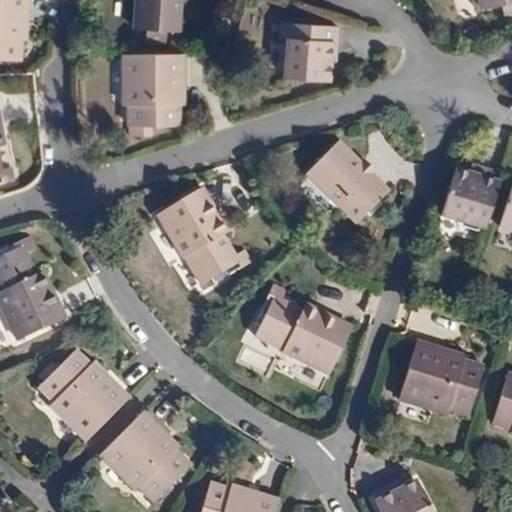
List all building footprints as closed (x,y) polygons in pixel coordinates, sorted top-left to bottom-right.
[(26,40),(28,0),(0,0),(0,58),(20,60),(22,40),(26,40)] [(179,34),(180,12),(180,0),(137,0),(136,31),(147,31),(146,45),(165,46),(166,33),(179,34)] [(511,0),(476,0),(478,9),(511,1),(511,0)] [(331,81),(332,61),(334,41),(338,41),(339,26),(285,21),(284,37),(290,37),(287,77),(331,81)] [(185,103),(186,58),(125,59),(125,63),(130,70),(130,82),(126,88),(125,94),(125,98),(126,100),(130,103),(130,124),(182,124),(182,103),(185,103)] [(0,182),(14,180),(12,165),(3,166),(0,144),(0,143),(7,143),(0,105),(0,182)] [(390,192),(373,176),(361,163),(340,141),(308,172),(358,223),(390,192)] [(365,159),(361,163),(373,176),(377,172),(365,159)] [(473,167),(471,174),(475,175),(479,177),(481,169),(473,167)] [(443,215),(485,228),(501,175),(481,169),(479,177),(475,175),(471,174),(457,170),(443,215)] [(230,231),(204,187),(158,214),(185,259),(191,256),(207,283),(216,277),(219,282),(252,262),(245,249),(236,254),(225,235),(230,231)] [(511,228),(511,187),(500,225),(511,228)] [(0,291),(0,299),(19,339),(67,317),(44,270),(39,273),(29,253),(37,249),(30,235),(0,249),(0,286),(2,291),(0,291)] [(283,300),(286,292),(273,286),(256,321),(261,323),(257,333),(285,347),(283,352),(330,374),(352,326),(305,304),(303,310),(283,300)] [(418,341),(400,400),(410,403),(416,400),(431,404),(433,410),(442,413),(449,410),(469,416),(485,367),(465,360),(466,356),(418,341)] [(88,440),(130,398),(94,361),(91,363),(76,348),(40,385),(55,400),(56,407),(63,414),(70,415),(80,425),(79,431),(88,440)] [(511,374),(508,373),(493,424),(511,429),(511,374)] [(127,432),(103,456),(110,462),(118,463),(127,472),(128,479),(134,486),(143,487),(157,501),(193,465),(179,450),(181,448),(146,413),(127,432)] [(402,480),(395,484),(399,491),(406,487),(402,480)] [(399,491),(395,484),(372,495),(380,511),(435,511),(419,481),(406,487),(399,491)] [(277,511),(280,502),(281,501),(231,486),(230,489),(211,483),(201,511),(277,511)]
